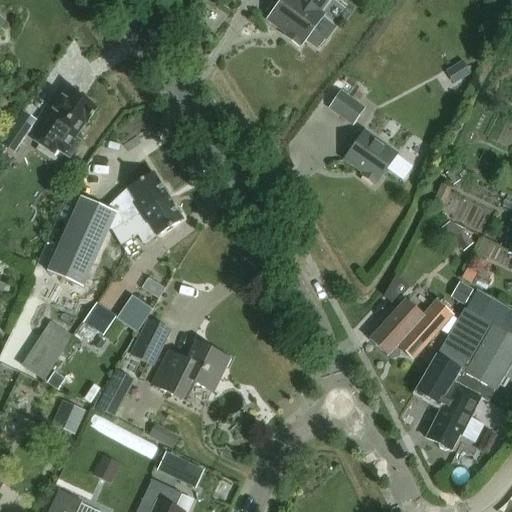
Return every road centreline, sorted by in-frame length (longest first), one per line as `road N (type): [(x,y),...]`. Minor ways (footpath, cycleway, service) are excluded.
road 1 (tertiary): [(345,407),(314,319),(117,0)]
road 2 (residential): [(252,511),(287,442),(345,407)]
road 3 (tertiary): [(415,511),(345,407)]
